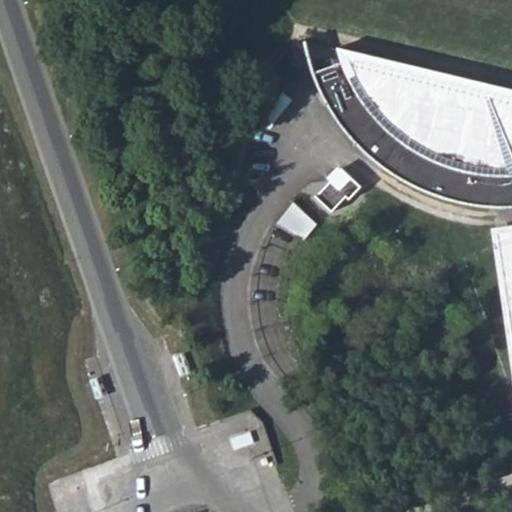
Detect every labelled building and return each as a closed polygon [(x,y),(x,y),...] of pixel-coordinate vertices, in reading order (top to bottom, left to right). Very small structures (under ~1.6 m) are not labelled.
[(511,223),(493,227),(511,381),(511,89),(337,47),(342,63),(327,68),(315,71),(322,87),(330,102),(344,121),(360,138),(378,155),(397,170),(418,183),(441,194),(458,200),(475,204),(492,206),(511,207),(511,223)] [(317,194),(338,210),(361,181),(341,164),(317,194)] [(292,201),(274,224),(302,243),(316,225),(292,201)] [(184,352),(177,355),(183,373),(190,370),(184,352)] [(99,376),(92,378),(98,397),(106,394),(99,376)]
